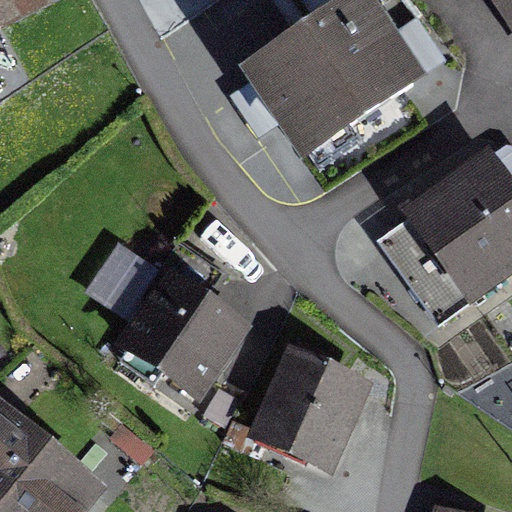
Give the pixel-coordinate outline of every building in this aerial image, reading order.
[(48,0),(0,0),(0,26),(2,31),(51,4),(48,0)] [(271,0),(296,34),(241,71),(302,164),(427,74),(375,0),(271,0)] [(511,0),(488,0),(511,32),(511,0)] [(511,181),(488,148),(403,214),(409,223),(380,244),(440,330),(511,278),(511,181)] [(200,406),(254,329),(209,298),(226,274),(179,245),(153,282),(158,285),(115,348),(200,406)] [(121,322),(156,275),(123,251),(89,298),(121,322)] [(248,439),(332,478),(374,385),(289,347),(248,439)] [(239,402),(220,391),(205,417),(224,429),(239,402)] [(0,399),(0,511),(91,511),(109,490),(0,399)]
